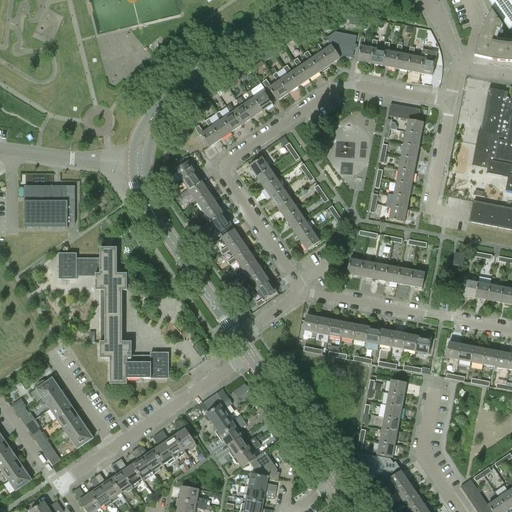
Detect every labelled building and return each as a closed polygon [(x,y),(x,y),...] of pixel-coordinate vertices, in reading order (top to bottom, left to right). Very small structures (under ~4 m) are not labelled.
[(511,33),(511,0),(483,0),(484,3),(487,10),(490,14),(492,11),(501,25),(504,23),(509,31),(510,30),(511,33)] [(511,41),(508,42),(496,40),(498,35),(502,26),(501,25),(492,11),(490,14),(483,27),(479,38),(474,57),(492,61),(492,60),(497,61),(497,62),(511,62),(511,41)] [(350,18),(349,25),(360,27),(361,20),(350,18)] [(326,39),(331,46),(340,58),(345,55),(346,57),(352,58),(353,50),(355,51),(356,46),(354,46),(356,37),(334,33),(326,39)] [(357,62),(370,64),(373,49),(371,49),(363,47),(365,39),(360,38),(358,47),(360,47),(357,62)] [(370,64),(382,67),(385,51),(383,51),(375,49),(377,41),(372,40),(371,49),(373,49),(370,64)] [(382,67),(394,69),(397,54),(396,53),(388,52),(389,44),(385,43),(383,51),(385,51),(382,67)] [(314,47),(319,54),(320,53),(329,66),(340,58),(331,46),(323,51),(318,45),(314,47)] [(394,69),(407,71),(410,56),(408,56),(400,54),(402,46),(397,45),(396,53),(397,54),(394,69)] [(407,71),(419,74),(422,58),(420,58),(412,57),(414,49),(409,48),(408,56),(410,56),(407,71)] [(422,50),(420,58),(422,58),(419,74),(432,76),(435,61),(425,59),(426,51),(422,50)] [(271,51),(262,57),(265,62),(274,56),(271,51)] [(319,73),(329,66),(320,53),(319,54),(312,59),(308,52),(304,54),(308,61),(310,60),(319,73)] [(308,80),(319,73),(310,60),(308,61),(302,66),(297,59),(293,61),(298,68),(300,67),(308,80)] [(298,87),(308,80),(300,67),(298,68),(291,73),(287,66),(283,69),(288,75),(289,74),(298,87)] [(242,72),(236,76),(240,81),(246,77),(242,72)] [(288,94),(298,87),(289,74),(288,75),(281,80),(276,73),(273,76),(277,82),(279,81),(288,94)] [(235,77),(227,82),(231,88),(239,83),(235,77)] [(277,101),(288,94),(279,81),(277,82),(271,87),(266,80),(262,83),(267,90),(268,89),(277,101)] [(511,98),(507,98),(508,92),(489,89),(488,89),(481,130),(481,131),(478,131),(478,134),(479,134),(473,166),(472,165),(472,166),(487,169),(486,174),(507,178),(505,191),(506,190),(511,191),(511,98)] [(247,93),(251,100),(253,99),(262,112),(272,105),(263,92),(255,98),(250,91),(247,93)] [(251,119),(262,112),(253,99),(251,100),(245,105),(240,98),(236,101),(241,107),(242,106),(251,119)] [(241,126),(251,119),(242,106),(241,107),(234,112),(230,105),(226,108),(230,114),(232,113),(241,126)] [(388,116),(394,118),(396,106),(390,105),(388,116)] [(402,107),(396,106),(394,118),(400,119),(402,107)] [(408,108),(402,107),(400,119),(406,120),(408,108)] [(406,120),(408,120),(411,121),(414,109),(408,108),(406,120)] [(414,109),(411,121),(418,122),(420,110),(414,109)] [(215,115),(220,121),(222,120),(230,133),(241,126),(232,113),(230,114),(224,119),(219,112),(215,115)] [(220,140),(230,133),(222,120),(220,121),(213,126),(209,119),(205,122),(210,129),(211,127),(220,140)] [(418,122),(411,121),(408,120),(405,133),(421,136),(423,123),(418,122)] [(211,127),(210,129),(203,133),(198,126),(195,129),(200,136),(201,135),(209,148),(220,140),(211,127)] [(405,133),(403,145),(418,148),(421,136),(405,133)] [(285,146),(290,154),(294,151),(289,144),(285,146)] [(416,160),(418,148),(403,145),(401,158),(416,160)] [(299,159),(294,151),(290,154),(296,161),(299,159)] [(256,177),(269,169),(262,158),(249,167),(256,177)] [(401,158),(398,170),(414,173),(416,160),(401,158)] [(177,188),(183,183),(182,182),(195,173),(188,162),(175,171),(181,179),(174,184),(177,188)] [(299,167),(305,175),(308,172),(303,165),(299,167)] [(276,179),(269,169),(256,177),(263,188),(276,179)] [(411,186),(414,173),(398,170),(396,183),(411,186)] [(313,180),(308,172),(305,175),(310,182),(313,180)] [(202,183),(195,173),(182,182),(183,183),(188,190),(181,194),(184,198),(190,194),(189,192),(202,183)] [(270,198),(283,189),(276,179),(263,188),(270,198)] [(191,209),(197,204),(196,202),(209,194),(202,183),(189,192),(190,194),(195,200),(188,205),(191,209)] [(396,183),(394,195),(409,198),(411,186),(396,183)] [(314,188),(319,196),(323,193),(318,186),(314,188)] [(67,228),(67,224),(74,224),(75,224),(75,187),(74,187),(24,187),(24,202),(24,228),(25,228),(25,227),(67,227),(67,228)] [(278,209),(290,200),(283,189),(270,198),(278,209)] [(328,201),(323,193),(319,196),(324,204),(328,201)] [(216,204),(209,194),(196,202),(197,204),(202,211),(195,215),(198,219),(205,214),(203,213),(216,204)] [(394,195),(391,207),(406,210),(409,198),(394,195)] [(285,219),(298,211),(290,200),(278,209),(285,219)] [(511,208),(473,201),(469,222),(511,230),(511,208)] [(205,230),(212,225),(210,223),(223,214),(216,204),(203,213),(205,214),(198,219),(205,230)] [(328,209),(333,217),(337,214),(332,207),(328,209)] [(404,223),(406,210),(391,207),(389,220),(404,223)] [(292,230),(305,221),(298,211),(285,219),(292,230)] [(216,231),(209,236),(212,240),(219,235),(221,238),(234,230),(231,225),(223,214),(211,223),(212,225),(216,231)] [(342,222),(337,214),(333,217),(338,224),(342,222)] [(299,240),(312,231),(305,221),(292,230),(299,240)] [(228,249),(241,241),(234,230),(221,238),(221,239),(227,247),(220,252),(223,255),(229,251),(228,249)] [(312,231),(299,240),(306,251),(319,242),(312,231)] [(248,251),(241,241),(228,249),(229,251),(234,257),(227,262),(230,266),(236,261),(235,260),(248,251)] [(100,317),(122,317),(122,316),(121,316),(121,291),(127,291),(127,290),(126,290),(126,275),(127,275),(127,274),(116,274),(116,249),(117,249),(117,248),(100,248),(100,249),(100,259),(76,259),(76,254),(58,254),(60,254),(60,279),(58,279),(58,280),(76,280),(76,275),(95,275),(95,291),(100,291),(100,317)] [(242,270),(255,261),(248,251),(235,260),(236,261),(241,268),(234,272),(237,276),(243,272),(242,270)] [(452,265),(462,267),(464,255),(454,253),(452,265)] [(347,275),(360,277),(362,262),(350,259),(347,275)] [(262,272),(255,261),(242,270),(243,272),(248,278),(241,283),(244,287),(251,282),(249,280),(262,272)] [(372,279),(375,264),(362,262),(360,277),(372,279)] [(384,282),(387,266),(375,264),(372,279),(384,282)] [(397,284),(399,269),(387,266),(384,282),(397,284)] [(409,286),(412,271),(399,269),(397,284),(409,286)] [(412,271),(409,286),(422,289),(425,273),(412,271)] [(251,297),(258,292),(257,291),(269,282),(262,272),(249,280),(251,282),(255,289),(248,293),(251,297)] [(462,296),(474,298),(477,283),(464,281),(462,296)] [(277,293),(269,282),(257,291),(258,292),(262,299),(255,304),(258,308),(265,303),(264,301),(277,293)] [(490,286),(477,283),(474,298),(487,301),(490,286)] [(502,288),(490,286),(487,301),(499,303),(502,288)] [(511,303),(511,289),(502,288),(499,303),(511,306),(511,303)] [(316,333),(319,318),(306,316),(303,331),(316,333)] [(122,317),(100,317),(100,342),(100,343),(100,358),(100,359),(110,359),(110,384),(110,385),(127,385),(127,384),(126,384),(126,379),(168,379),(166,379),(166,354),(168,354),(168,353),(161,353),(151,353),(150,353),(150,358),(131,358),(131,342),(121,342),(121,317),(122,317)] [(319,318),(316,333),(328,336),(331,320),(319,318)] [(328,336),(341,338),(344,323),(331,320),(328,336)] [(341,338),(353,340),(356,325),(344,323),(341,338)] [(353,340),(366,343),(368,327),(356,325),(353,340)] [(366,343),(378,345),(381,330),(368,327),(366,343)] [(378,345),(390,347),(393,332),(381,330),(378,345)] [(390,347),(403,350),(406,335),(393,332),(390,347)] [(403,350),(415,352),(418,337),(406,335),(403,350)] [(431,339),(418,337),(415,352),(428,355),(431,339)] [(449,343),(446,358),(458,360),(461,345),(449,343)] [(192,347),(198,356),(202,353),(196,344),(192,347)] [(461,345),(458,360),(471,363),(474,347),(461,345)] [(474,347),(471,363),(483,365),(486,350),(474,347)] [(486,350),(483,365),(496,367),(499,352),(486,350)] [(499,352),(496,367),(508,370),(511,354),(499,352)] [(43,400),(58,389),(55,385),(55,383),(52,378),(46,383),(45,382),(42,381),(37,385),(36,388),(37,389),(31,393),(37,403),(43,400)] [(391,381),(389,393),(404,396),(406,383),(391,381)] [(245,384),(239,388),(243,394),(249,390),(245,384)] [(61,394),(58,389),(43,400),(50,410),(66,399),(63,394),(61,394)] [(222,390),(217,393),(224,403),(229,399),(222,390)] [(219,406),(224,403),(217,393),(212,397),(219,406)] [(404,396),(389,393),(386,406),(401,409),(404,396)] [(214,409),(219,406),(212,397),(208,400),(214,409)] [(50,410),(56,419),(71,409),(68,405),(69,403),(66,399),(50,410)] [(204,416),(208,422),(210,421),(213,426),(228,416),(231,414),(227,408),(232,404),(229,399),(224,403),(219,406),(214,409),(209,413),(204,416)] [(16,415),(17,417),(26,411),(24,408),(26,407),(21,400),(12,406),(16,413),(16,415)] [(209,413),(214,409),(208,400),(203,403),(209,413)] [(204,416),(209,413),(203,403),(198,406),(198,407),(204,416)] [(386,406),(384,418),(399,421),(401,409),(386,406)] [(75,414),(71,409),(56,419),(63,429),(79,418),(76,414),(75,414)] [(29,414),(26,411),(17,417),(19,419),(20,419),(25,426),(35,420),(30,413),(29,414)] [(228,416),(213,426),(217,431),(215,432),(218,437),(243,420),(240,416),(232,422),(228,416)] [(63,429),(70,439),(85,429),(82,424),(82,423),(79,418),(63,429)] [(399,421),(384,418),(381,430),(397,433),(399,421)] [(39,427),(35,420),(25,426),(30,433),(29,435),(31,437),(40,431),(38,428),(39,427)] [(179,433),(174,436),(184,451),(188,448),(189,451),(196,446),(179,420),(173,424),(179,433)] [(224,442),(227,447),(242,437),(238,431),(246,425),(243,420),(218,437),(222,443),(224,442)] [(88,434),(85,429),(70,439),(77,449),(93,438),(90,434),(88,434)] [(381,430),(379,443),(394,446),(397,433),(381,430)] [(42,434),(40,431),(31,437),(32,439),(34,439),(39,446),(47,441),(48,440),(43,433),(42,434)] [(163,431),(157,435),(175,460),(185,453),(184,451),(174,436),(169,440),(163,431)] [(169,465),(175,460),(157,435),(152,438),(158,447),(153,451),(163,465),(167,462),(169,465)] [(229,453),(233,459),(258,442),(255,438),(255,437),(246,443),(242,437),(227,447),(231,452),(229,453)] [(4,441),(0,443),(0,457),(10,451),(7,447),(7,445),(4,441)] [(261,446),(258,442),(233,459),(236,464),(238,463),(242,468),(249,463),(256,458),(256,457),(252,452),(261,446)] [(394,446),(379,443),(377,455),(392,458),(394,446)] [(159,468),(163,465),(153,451),(147,454),(142,446),(136,449),(154,475),(160,470),(159,468)] [(43,455),(44,457),(53,450),(51,447),(43,453),(43,455)] [(148,479),(154,475),(136,449),(131,453),(137,461),(132,465),(142,479),(146,477),(148,479)] [(56,454),(53,450),(44,457),(46,459),(48,459),(56,454)] [(0,469),(2,471),(18,460),(15,456),(13,456),(10,451),(0,457),(0,469)] [(264,452),(256,457),(256,458),(249,463),(256,474),(256,475),(256,476),(268,478),(278,480),(279,473),(277,473),(277,470),(264,452)] [(509,454),(502,459),(504,463),(511,458),(509,454)] [(381,485),(388,480),(401,471),(397,466),(396,466),(395,467),(390,460),(368,456),(367,464),(381,485)] [(497,468),(504,463),(502,459),(494,464),(497,468)] [(8,481),(23,471),(20,466),(21,465),(18,460),(2,471),(8,481)] [(138,482),(142,479),(132,465),(127,468),(121,460),(116,463),(133,489),(139,485),(138,482)] [(127,493),(133,489),(116,463),(110,467),(116,475),(111,479),(121,494),(125,491),(127,493)] [(488,468),(481,473),(483,477),(491,472),(488,468)] [(23,471),(8,481),(15,492),(31,481),(28,476),(27,476),(23,471)] [(395,491),(408,482),(401,471),(388,480),(395,491)] [(476,482),(483,477),(481,473),(473,478),(476,482)] [(117,497),(121,494),(111,479),(106,483),(100,474),(95,478),(112,503),(118,499),(117,497)] [(246,479),(245,487),(276,492),(277,486),(266,484),(268,478),(256,476),(256,475),(250,474),(249,479),(246,479)] [(95,490),(90,493),(100,508),(104,505),(106,508),(112,503),(95,478),(89,481),(95,490)] [(460,487),(464,492),(474,485),(470,480),(460,487)] [(402,501),(415,492),(408,482),(395,491),(402,501)] [(376,484),(374,483),(368,487),(371,491),(378,487),(376,484)] [(477,490),(474,485),(464,492),(467,497),(477,490)] [(178,493),(177,500),(206,505),(207,500),(197,498),(198,491),(181,487),(180,494),(178,493)] [(276,492),(245,487),(244,494),(246,495),(246,500),(263,503),(264,497),(274,499),(276,492)] [(96,511),(100,508),(90,493),(85,497),(79,488),(73,492),(87,511),(96,511)] [(470,502),(480,495),(477,490),(467,497),(470,502)] [(507,511),(511,507),(511,496),(508,491),(498,498),(507,511)] [(378,502),(382,499),(377,492),(373,494),(378,502)] [(409,511),(422,503),(415,492),(402,501),(409,511)] [(484,500),(480,495),(470,502),(474,507),(484,500)] [(505,511),(507,511),(498,498),(487,506),(491,510),(491,511),(505,511)] [(387,507),(382,499),(378,502),(383,510),(387,507)] [(205,511),(206,505),(177,500),(175,506),(178,506),(176,511),(194,511),(195,509),(205,511)] [(242,504),(240,511),(242,511),(271,511),(272,511),(262,509),(263,503),(246,500),(245,505),(242,504)] [(477,511),(487,505),(484,500),(474,507),(477,511)] [(52,511),(60,507),(56,502),(48,508),(44,502),(29,511),(52,511)] [(409,511),(428,511),(422,503),(409,511)]
